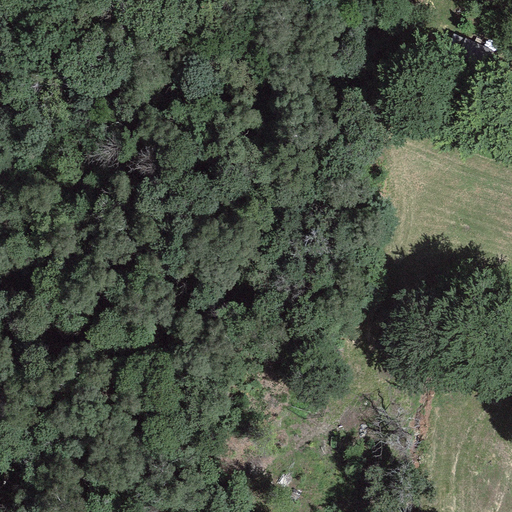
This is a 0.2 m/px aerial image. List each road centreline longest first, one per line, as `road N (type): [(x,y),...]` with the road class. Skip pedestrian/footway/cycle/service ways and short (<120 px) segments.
road 1 (motorway): [(372,0),(190,511)]
road 2 (motorway): [(416,511),(511,267)]
